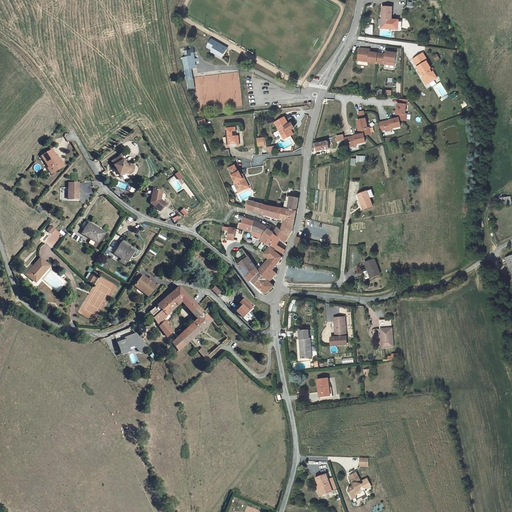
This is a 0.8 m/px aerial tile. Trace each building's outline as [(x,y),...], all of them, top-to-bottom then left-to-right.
[(381,7),(380,16),(382,16),(381,26),(394,27),(394,20),(390,19),(391,7),(381,7)] [(227,49),(216,42),(217,42),(211,38),(206,46),(212,50),(211,52),(222,58),(227,49)] [(185,80),(192,79),(190,69),(197,68),(196,62),(199,62),(198,58),(196,58),(194,46),(190,47),(190,49),(188,49),(188,48),(184,48),(185,57),(182,57),(185,80)] [(358,49),(357,59),(368,60),(367,63),(384,65),(384,62),(394,64),(395,54),(385,52),(385,55),(369,53),(369,50),(358,49)] [(423,54),(412,60),(414,63),(414,64),(417,67),(416,68),(418,72),(417,72),(419,75),(421,74),(424,79),(425,81),(430,83),(433,82),(434,76),(432,73),(430,70),(431,70),(427,62),(428,61),(423,54)] [(394,118),(379,121),(381,131),(384,131),(402,128),(402,125),(401,121),(407,120),(408,114),(407,113),(409,99),(400,99),(399,103),(397,103),(396,113),(395,113),(394,118)] [(286,116),(277,121),(286,137),(295,131),(292,127),(296,126),(293,121),(290,123),(286,116)] [(366,136),(371,135),(368,118),(357,120),(359,135),(344,137),(344,135),(336,136),(337,142),(345,141),(345,147),(367,144),(366,136)] [(239,137),(236,137),(235,127),(226,127),(227,145),(239,144),(239,137)] [(266,138),(257,138),(258,147),(266,146),(266,138)] [(315,143),(317,151),(329,149),(328,141),(315,143)] [(60,168),(57,164),(60,162),(58,159),(57,159),(51,150),(47,153),(41,156),(42,158),(48,168),(47,169),(50,175),(53,173),(60,168)] [(122,156),(113,161),(121,176),(126,173),(130,174),(131,173),(133,172),(134,168),(133,166),(133,165),(129,164),(127,165),(122,156)] [(356,165),(356,162),(364,162),(364,156),(356,156),(356,158),(351,158),(351,165),(356,165)] [(237,169),(236,169),(233,163),(228,165),(235,180),(233,181),(238,189),(243,187),(241,184),(246,181),(243,174),(240,175),(238,170),(237,169)] [(85,190),(83,190),(83,180),(72,180),(72,196),(85,197),(85,190)] [(167,203),(160,198),(162,189),(154,187),(151,201),(162,210),(167,203)] [(358,195),(364,210),(373,206),(370,198),(374,197),(371,190),(368,192),(358,195)] [(288,215),(295,217),(298,198),(290,197),(289,201),(285,201),(283,208),(281,219),(285,221),(286,221),(288,215)] [(497,198),(497,205),(511,204),(511,197),(497,198)] [(248,200),(246,208),(262,213),(264,204),(248,200)] [(283,208),(265,204),(264,204),(262,213),(281,219),(283,208)] [(274,233),(280,239),(285,244),(291,233),(294,225),(295,217),(288,215),(286,221),(285,221),(283,229),(278,227),(274,233)] [(247,220),(244,219),(243,222),(243,224),(242,228),(249,229),(251,220),(249,219),(247,220)] [(249,229),(254,231),(266,234),(270,229),(269,228),(251,220),(249,229)] [(106,231),(91,222),(85,232),(100,241),(106,231)] [(52,248),(63,235),(50,225),(46,230),(50,234),(44,241),(52,248)] [(228,237),(235,239),(238,229),(230,227),(228,237)] [(262,240),(267,244),(274,233),(270,229),(266,234),(254,231),(254,232),(253,237),(262,237),(263,238),(262,240)] [(274,233),(267,244),(272,248),(273,246),(282,254),(284,256),(286,250),(277,244),(280,239),(274,233)] [(123,242),(117,252),(130,260),(136,249),(123,242)] [(282,254),(273,246),(272,248),(266,255),(270,258),(260,273),(270,283),(277,274),(272,270),(282,258),(280,257),(282,254)] [(256,266),(250,257),(238,265),(246,277),(256,266)] [(49,267),(41,259),(26,273),(33,280),(40,273),(42,275),(49,267)] [(376,260),(365,264),(368,271),(369,271),(372,278),(381,276),(376,260)] [(251,282),(260,273),(256,266),(246,277),(249,283),(251,282)] [(33,280),(35,282),(42,275),(40,273),(33,280)] [(138,283),(143,276),(139,273),(133,280),(137,284),(138,283)] [(257,286),(265,293),(265,294),(274,286),(270,283),(260,273),(251,282),(252,282),(257,286)] [(156,286),(144,275),(143,276),(138,283),(145,290),(144,291),(149,295),(156,286)] [(136,285),(144,291),(145,290),(138,283),(137,284),(136,285)] [(198,306),(179,286),(173,292),(183,302),(192,312),(198,306)] [(220,291),(215,286),(211,290),(217,295),(220,291)] [(263,295),(265,293),(257,286),(255,288),(263,295)] [(183,302),(173,292),(169,296),(178,306),(183,302)] [(167,316),(174,310),(177,307),(178,306),(169,296),(149,313),(158,323),(166,319),(167,316)] [(247,311),(252,306),(243,298),(240,302),(238,302),(242,306),(247,310),(247,311)] [(178,336),(186,344),(190,340),(212,320),(198,306),(192,312),(198,318),(178,336)] [(328,337),(329,345),(345,344),(343,317),(333,318),(334,336),(328,337)] [(393,347),(390,320),(379,321),(382,348),(393,347)] [(167,335),(173,330),(169,325),(165,321),(159,325),(167,335)] [(305,329),(296,330),(297,357),(308,357),(307,338),(306,338),(305,329)] [(167,335),(172,342),(178,336),(173,330),(167,335)] [(119,343),(122,351),(130,348),(136,346),(142,353),(148,347),(137,334),(126,338),(127,340),(119,343)] [(173,355),(186,344),(178,336),(172,342),(166,348),(173,355)] [(199,350),(206,358),(209,354),(203,347),(199,350)] [(329,395),(326,378),(316,379),(319,397),(329,395)] [(367,465),(368,457),(360,456),(359,465),(367,465)] [(322,492),(332,489),(328,478),(326,472),(316,475),(322,492)] [(363,481),(360,480),(357,472),(349,476),(353,483),(352,486),(349,487),(348,490),(352,498),(355,497),(358,491),(360,490),(360,488),(364,489),(366,489),(371,487),(367,478),(363,481)] [(332,489),(336,487),(333,476),(328,478),(332,489)]
